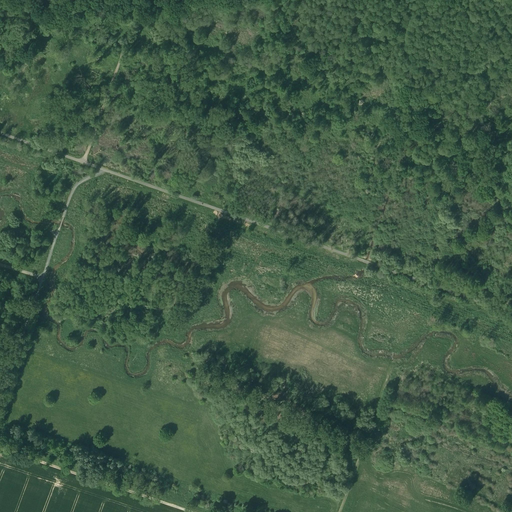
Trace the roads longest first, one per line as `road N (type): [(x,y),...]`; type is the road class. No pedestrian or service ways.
road 1 (track): [(511,314),(81,162)]
road 2 (track): [(0,401),(72,191),(103,170)]
road 3 (track): [(411,312),(340,511)]
road 4 (track): [(0,450),(186,511)]
road 5 (track): [(139,0),(81,162)]
